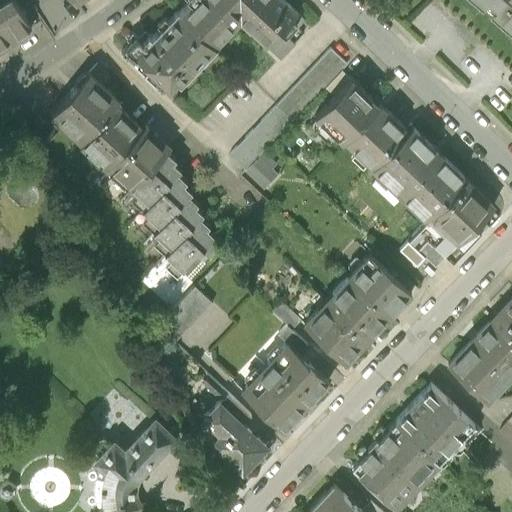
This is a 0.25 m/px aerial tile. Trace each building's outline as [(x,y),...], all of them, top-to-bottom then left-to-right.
[(0,48),(31,29),(13,0),(0,8),(0,48)] [(190,0),(179,12),(215,47),(240,21),(265,45),(279,31),(296,13),(281,0),(190,0)] [(511,0),(483,0),(511,25),(511,0)] [(179,85),(215,47),(179,12),(178,11),(144,47),(135,39),(121,54),(161,92),(173,79),(179,85)] [(293,45),(279,31),(265,45),(265,46),(279,60),(293,45)] [(229,153),(246,170),(264,151),(325,87),(333,95),(350,78),(341,70),(347,63),(330,47),(276,104),(229,153)] [(87,74),(104,90),(113,81),(96,65),(87,74)] [(87,74),(49,115),(81,145),(116,107),(119,104),(104,90),(87,74)] [(342,142),(343,141),(378,105),(350,78),(333,95),(314,116),(342,142)] [(370,167),(372,165),(407,129),(380,103),(378,105),(343,141),(370,167)] [(141,130),(116,107),(81,145),(106,167),(141,130)] [(426,219),(430,214),(465,178),(411,125),(407,129),(372,165),(426,219)] [(144,126),(141,130),(106,167),(116,176),(121,171),(135,184),(166,151),(168,148),(144,126)] [(131,200),(142,210),(178,172),(170,164),(175,159),(166,151),(135,184),(131,188),(137,193),(131,200)] [(244,172),(262,189),(277,174),(271,169),(276,163),(264,151),(246,170),(244,172)] [(142,221),(154,232),(189,193),(181,186),(187,180),(178,172),(142,210),(148,215),(142,221)] [(466,177),(465,178),(430,214),(458,241),(494,204),(466,177)] [(154,243),(165,253),(200,214),(192,207),(197,201),(189,193),(154,232),(159,237),(154,243)] [(210,223),(200,214),(165,253),(171,259),(166,264),(177,275),(195,255),(207,243),(212,237),(203,229),(210,223)] [(213,249),(207,243),(195,255),(202,262),(213,249)] [(369,253),(347,276),(388,315),(410,292),(369,253)] [(366,338),(388,315),(347,276),(325,299),(366,338)] [(212,301),(194,284),(156,325),(174,341),(212,301)] [(511,294),(489,318),(511,339),(511,294)] [(272,308),(287,323),(292,327),(301,318),(281,299),(272,308)] [(345,361),(366,338),(325,299),(303,321),(345,361)] [(511,371),(511,339),(489,318),(447,362),(486,399),(511,371)] [(278,332),(287,341),(289,339),(300,351),(308,343),(292,327),(287,323),(278,332)] [(287,341),(265,365),(306,403),(330,378),(300,351),(289,339),(287,341)] [(283,427),(306,403),(265,365),(242,389),(283,427)] [(430,381),(394,419),(439,460),(446,467),(456,457),(448,450),(462,435),(470,442),(482,429),(430,381)] [(219,402),(243,423),(251,414),(228,393),(219,402)] [(101,431),(133,419),(124,395),(92,406),(101,431)] [(266,444),(243,423),(219,402),(205,418),(229,440),(220,450),(243,470),(266,444)] [(511,413),(498,427),(511,439),(511,413)] [(395,507),(439,460),(394,419),(377,438),(375,436),(367,445),(368,447),(351,466),(395,507)] [(95,463),(105,471),(102,478),(101,485),(101,492),(103,500),(105,506),(98,511),(136,511),(141,506),(139,501),(138,495),(138,489),(139,483),(141,478),(144,473),(141,471),(156,455),(158,457),(174,440),(154,421),(123,455),(112,445),(95,463)] [(334,483),(309,509),(312,511),(364,511),(362,509),(334,483)] [(382,511),(371,501),(362,509),(364,511),(382,511)]
